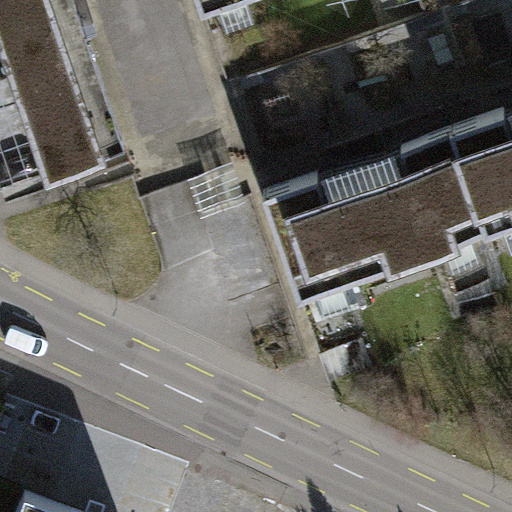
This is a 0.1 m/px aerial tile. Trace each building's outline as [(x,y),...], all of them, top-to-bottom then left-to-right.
[(68,0),(0,0),(0,57),(43,190),(122,165),(68,0)] [(191,0),(203,35),(307,0),(191,0)] [(511,122),(443,147),(483,257),(511,246),(511,122)] [(443,147),(267,213),(301,320),(483,257),(443,147)] [(82,511),(27,490),(18,511),(82,511)]
